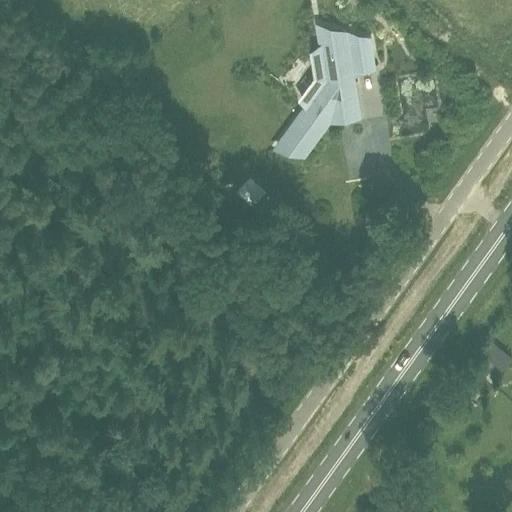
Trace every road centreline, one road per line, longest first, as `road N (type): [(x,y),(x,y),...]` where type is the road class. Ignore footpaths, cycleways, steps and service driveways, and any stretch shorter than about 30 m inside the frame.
road 1 (unclassified): [(232,511),(446,217)]
road 2 (primary): [(307,511),(493,258)]
